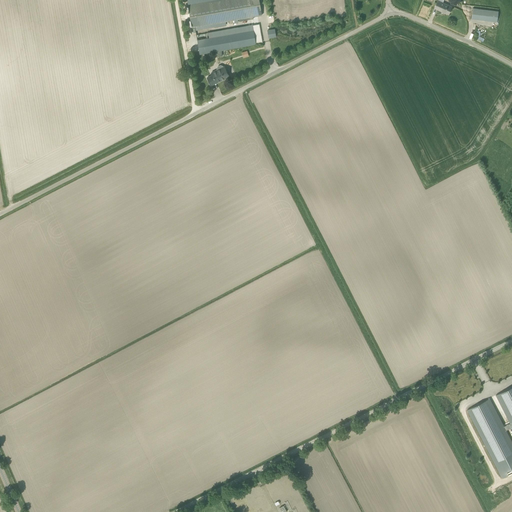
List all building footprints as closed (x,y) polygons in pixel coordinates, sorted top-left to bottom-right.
[(186,0),(192,27),(262,15),(259,0),(186,0)] [(452,7),(437,0),(434,8),(448,14),(452,7)] [(498,11),(473,8),(471,19),(497,22),(498,11)] [(276,37),(274,29),(267,30),(269,38),(273,37),(276,37)] [(253,30),(197,40),(200,54),(212,52),(221,50),(256,44),(253,30)] [(217,68),(217,70),(211,73),(212,75),(207,78),(211,85),(221,80),(221,79),(229,76),(228,74),(229,73),(229,72),(229,71),(228,69),(227,69),(226,69),(224,66),(224,67),(224,66),(222,65),(220,65),(218,66),(217,68)] [(511,386),(496,395),(500,404),(510,423),(511,426),(511,386)] [(511,426),(510,423),(504,427),(494,408),(490,398),(467,410),(484,444),(502,479),(511,473),(511,442),(506,431),(511,427),(511,426)]
